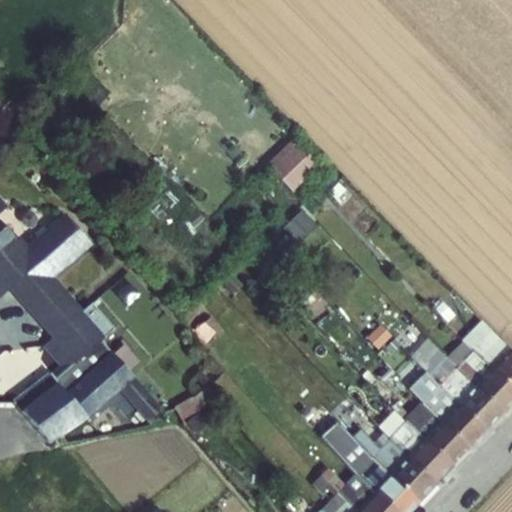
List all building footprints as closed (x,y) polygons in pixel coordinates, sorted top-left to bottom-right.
[(266,162),(293,190),(320,164),(294,136),(266,162)] [(0,228),(0,294),(3,293),(55,332),(43,347),(65,364),(8,398),(26,429),(42,441),(121,395),(150,417),(163,410),(152,401),(177,369),(147,387),(133,376),(122,357),(99,339),(112,322),(89,304),(79,310),(56,271),(91,250),(69,212),(18,242),(0,228)] [(486,429),(511,401),(511,345),(484,318),(452,351),(426,339),(412,354),(427,368),(408,388),(438,417),(456,398),(462,403),(454,411),(450,422),(412,462),(398,448),(371,436),(361,426),(352,434),(337,419),(318,438),(380,497),(366,511),(401,511),(491,419),(486,429)] [(396,444),(414,430),(398,409),(380,423),(396,444)] [(363,511),(375,499),(368,493),(355,507),(337,489),(315,511),(363,511)]
